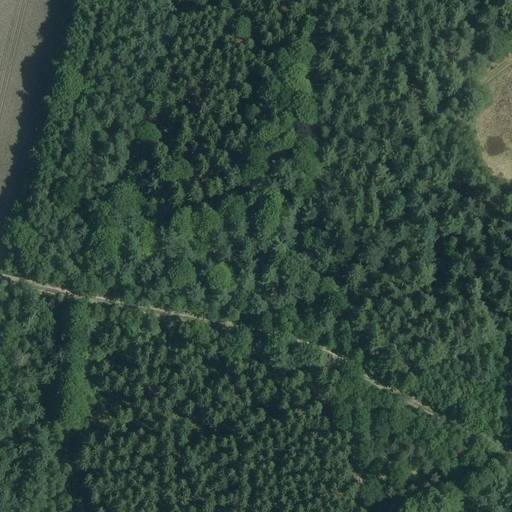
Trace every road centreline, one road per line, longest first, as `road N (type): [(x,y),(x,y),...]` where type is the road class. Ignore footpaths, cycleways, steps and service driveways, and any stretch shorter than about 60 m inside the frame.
road 1 (track): [(0,284),(315,354),(511,457)]
road 2 (track): [(365,511),(344,368),(354,301),(327,238),(316,179),(323,70),(351,0)]
road 3 (track): [(71,511),(85,302)]
